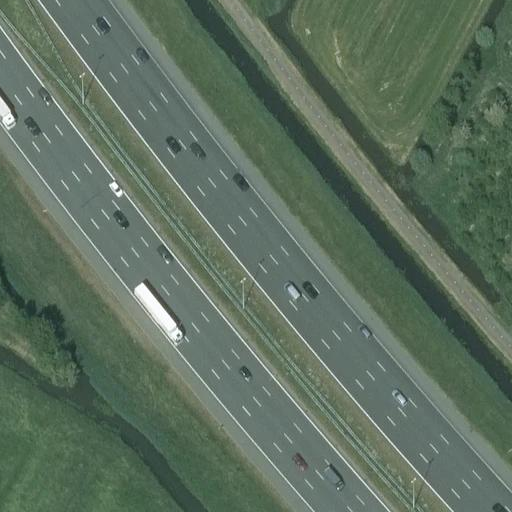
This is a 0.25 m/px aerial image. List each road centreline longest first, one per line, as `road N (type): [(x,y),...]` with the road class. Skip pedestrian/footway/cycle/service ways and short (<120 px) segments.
road 1 (motorway): [(490,511),(263,250),(72,0)]
road 2 (motorway): [(0,84),(189,327),(350,511)]
